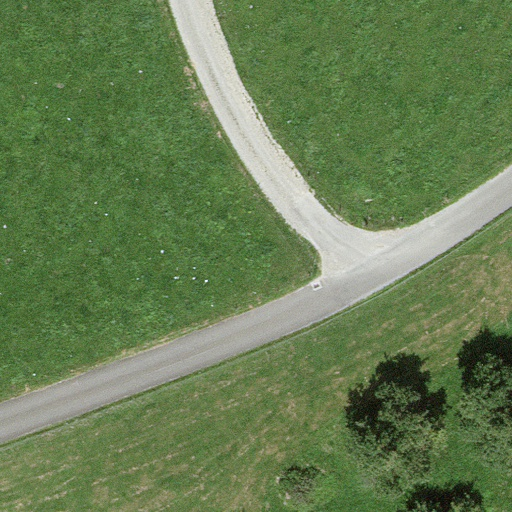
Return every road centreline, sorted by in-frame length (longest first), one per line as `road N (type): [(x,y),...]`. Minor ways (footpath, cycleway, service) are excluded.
road 1 (unclassified): [(0,430),(377,283),(511,190)]
road 2 (track): [(377,283),(304,209),(233,108),(195,0)]
